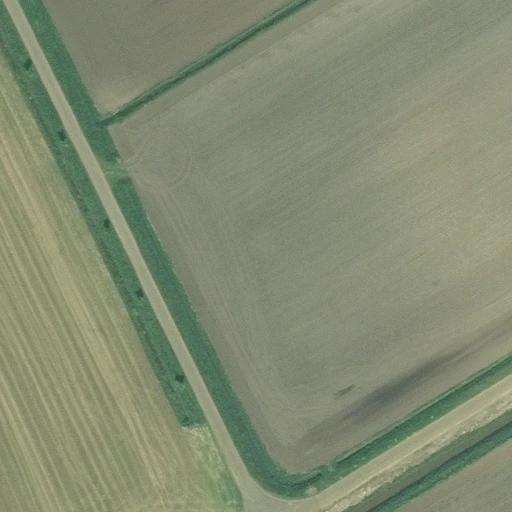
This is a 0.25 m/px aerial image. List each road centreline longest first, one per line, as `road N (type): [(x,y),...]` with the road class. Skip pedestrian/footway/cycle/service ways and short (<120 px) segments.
road 1 (unclassified): [(258,511),(6,0)]
road 2 (unclassified): [(300,511),(511,382)]
